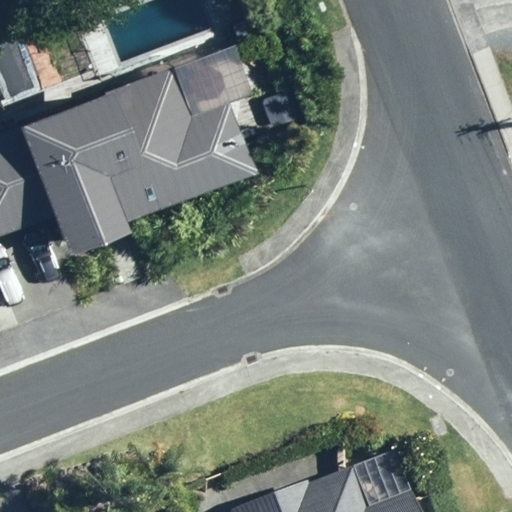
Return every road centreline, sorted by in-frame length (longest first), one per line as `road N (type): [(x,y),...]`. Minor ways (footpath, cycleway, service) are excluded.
road 1 (residential): [(0,417),(485,235)]
road 2 (residential): [(485,235),(387,0)]
